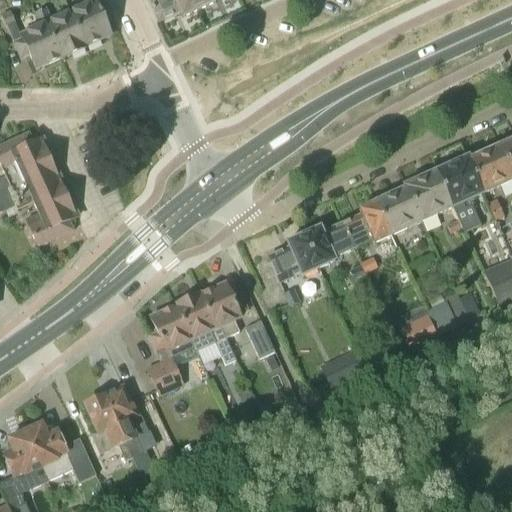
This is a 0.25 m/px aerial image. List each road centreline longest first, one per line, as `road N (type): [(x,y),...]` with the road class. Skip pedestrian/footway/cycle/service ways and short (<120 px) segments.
road 1 (secondary): [(511,11),(332,95),(211,173)]
road 2 (secondary): [(223,193),(344,105),(511,24)]
road 3 (residential): [(223,193),(243,216),(262,218),(511,107)]
road 4 (secondary): [(211,173),(103,269),(79,305)]
road 5 (secondary): [(79,305),(122,283),(223,193)]
road 6 (residential): [(155,68),(300,0)]
road 7 (residential): [(42,106),(98,97),(155,68)]
